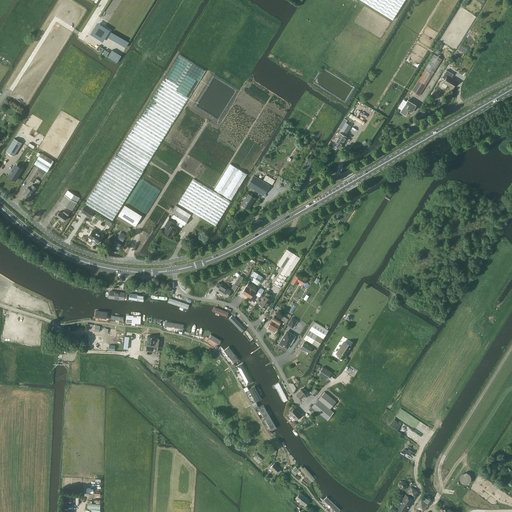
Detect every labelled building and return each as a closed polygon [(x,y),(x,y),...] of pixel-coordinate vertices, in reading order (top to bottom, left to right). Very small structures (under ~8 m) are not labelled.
[(361,0),(392,20),(404,0),(361,0)] [(108,57),(117,63),(121,56),(112,50),(108,57)] [(112,220),(206,70),(179,54),(85,203),(112,220)] [(419,96),(432,74),(437,66),(442,59),(434,54),(425,69),(411,91),(419,96)] [(452,88),(457,81),(451,77),(453,74),(447,70),(442,77),(445,79),(443,82),(452,88)] [(412,111),(416,105),(408,100),(400,112),(406,116),(409,109),(412,111)] [(349,112),(346,117),(348,118),(347,119),(353,122),(355,119),(363,124),(365,122),(354,115),(349,112)] [(343,121),(338,128),(339,128),(347,133),(351,125),(346,122),(347,120),(344,118),(343,121)] [(340,148),(347,137),(340,133),(333,144),(340,148)] [(14,138),(6,151),(14,156),(22,143),(14,138)] [(41,153),(34,164),(47,172),(54,161),(41,153)] [(230,164),(214,190),(231,200),(247,174),(230,164)] [(15,166),(9,176),(15,180),(21,170),(15,166)] [(254,175),(247,185),(251,187),(256,190),(263,195),(269,185),(254,176),(254,175)] [(265,176),(263,179),(272,185),(275,180),(266,175),(265,176)] [(215,226),(230,201),(193,178),(178,203),(215,226)] [(34,191),(36,187),(33,184),(30,188),(28,187),(23,194),(28,198),(33,191),(34,191)] [(68,190),(60,202),(72,210),(80,198),(68,190)] [(248,209),(255,197),(249,193),(241,205),(248,209)] [(125,205),(118,215),(135,226),(142,215),(125,205)] [(85,206),(81,212),(91,218),(94,212),(85,206)] [(172,217),(172,218),(178,221),(184,225),(191,214),(178,207),(172,217)] [(60,211),(57,215),(64,220),(70,212),(65,209),(64,211),(62,213),(60,211)] [(167,227),(165,232),(171,236),(176,228),(173,226),(174,223),(168,219),(165,226),(167,227)] [(98,243),(102,236),(93,230),(89,237),(98,243)] [(119,249),(126,235),(121,232),(117,239),(116,238),(112,245),(119,249)] [(283,269),(273,284),(280,288),(288,275),(288,276),(300,257),(287,249),(277,264),(283,269)] [(258,274),(253,282),(261,287),(256,294),(260,296),(269,281),(267,279),(258,274)] [(297,274),(291,283),(296,285),(298,281),(303,284),(306,280),(301,277),(297,274)] [(227,297),(231,290),(219,282),(215,289),(227,297)] [(248,283),(242,292),(250,298),(257,288),(248,283)] [(109,291),(108,299),(124,301),(125,292),(109,291)] [(265,307),(271,299),(270,299),(273,296),(267,292),(265,295),(260,304),(265,307)] [(130,294),(129,299),(143,302),(144,296),(130,294)] [(169,298),(168,302),(188,309),(189,304),(169,298)] [(216,307),(214,311),(227,317),(229,313),(216,307)] [(113,314),(112,321),(123,323),(124,316),(113,314)] [(127,315),(127,323),(140,324),(140,317),(127,315)] [(233,316),(230,319),(243,332),(246,329),(233,316)] [(274,333),(281,321),(275,316),(267,328),(274,333)] [(292,317),(287,325),(293,328),(298,320),(292,317)] [(318,347),(329,330),(314,321),(304,338),(318,347)] [(295,336),(287,332),(285,337),(284,338),(280,344),(287,348),(295,336)] [(145,341),(145,345),(147,345),(146,350),(152,351),(153,346),(154,347),(158,347),(159,339),(155,338),(155,337),(148,336),(147,341),(145,341)] [(212,337),(209,341),(219,346),(221,342),(212,337)] [(344,341),(336,353),(344,359),(352,346),(344,341)] [(301,347),(309,352),(312,347),(304,342),(301,347)] [(231,351),(227,354),(235,362),(238,359),(231,351)] [(243,364),(238,367),(247,385),(252,382),(243,364)] [(323,366),(318,374),(327,380),(332,372),(323,366)] [(280,382),(275,384),(284,402),(288,399),(280,382)] [(254,387),(249,390),(255,401),(260,399),(254,387)] [(306,398),(308,396),(307,395),(301,389),(296,394),(301,399),(304,396),(306,398)] [(317,400),(312,407),(318,412),(327,420),(334,412),(330,409),(334,404),(336,401),(335,400),(325,392),(317,400)] [(302,415),(295,408),(295,407),(289,412),(296,420),(302,415)] [(265,411),(261,413),(267,423),(271,421),(265,411)] [(278,474),(281,471),(282,470),(280,469),(280,468),(275,463),(270,467),(276,473),(278,474)] [(293,470),(292,471),(295,475),(297,473),(300,471),(296,467),(293,469),(293,470)] [(305,467),(301,471),(312,482),(315,479),(305,467)] [(472,478),(472,477),(472,476),(471,474),(470,474),(470,473),(469,472),(467,472),(466,471),(465,472),(464,472),(462,473),(461,474),(460,475),(460,477),(460,478),(460,480),(460,481),(461,482),(463,483),(464,484),(465,484),(467,484),(468,484),(470,482),(471,481),(472,479),(472,478)] [(297,507),(305,496),(300,492),(296,498),(297,499),(293,504),(297,507)] [(405,511),(413,499),(406,494),(398,505),(397,505),(396,507),(395,507),(396,504),(394,503),(398,498),(395,496),(396,494),(394,493),(392,496),(394,498),(387,508),(392,511),(393,509),(395,511),(394,511),(405,511)] [(305,496),(297,507),(295,509),(298,511),(299,511),(301,510),(299,509),(302,506),(301,506),(303,504),(305,505),(310,500),(305,496)] [(327,498),(324,501),(334,511),(340,511),(341,511),(327,498)]
